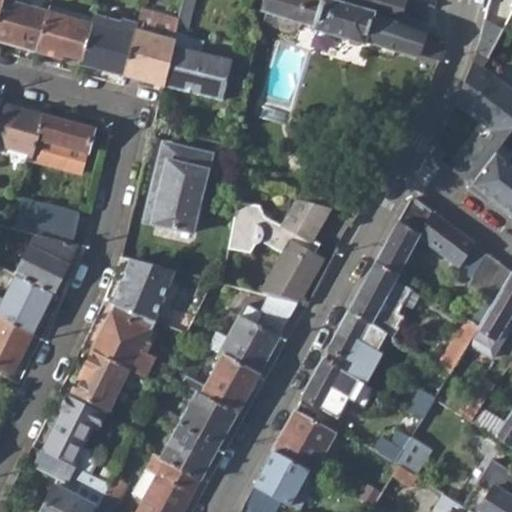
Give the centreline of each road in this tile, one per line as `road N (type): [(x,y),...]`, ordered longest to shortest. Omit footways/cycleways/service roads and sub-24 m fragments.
road 1 (residential): [(0,466),(93,271),(132,117),(122,104),(0,71)]
road 2 (residential): [(404,163),(211,511)]
road 3 (residential): [(467,0),(453,64),(404,163)]
road 4 (residential): [(404,163),(511,246)]
